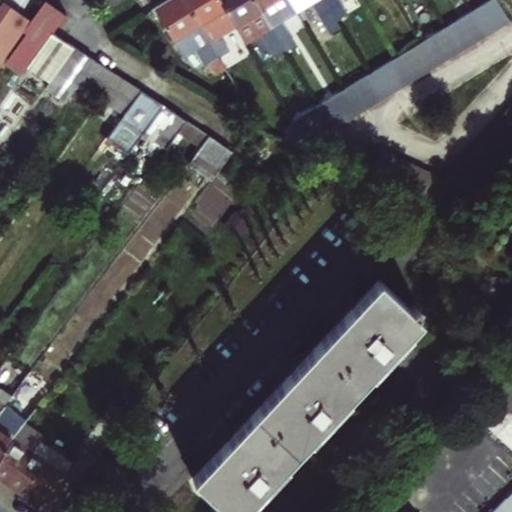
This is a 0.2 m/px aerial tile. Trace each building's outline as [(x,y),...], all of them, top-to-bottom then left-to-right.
[(199,25),(183,0),(166,0),(166,1),(153,8),(172,41),(188,31),(199,49),(207,64),(218,75),(226,70),(208,41),(199,25)] [(183,0),(199,25),(208,41),(226,70),(236,64),(230,52),(219,35),(235,26),(219,0),(183,0)] [(271,27),(254,0),(219,0),(235,26),(246,43),(261,33),(270,48),(280,42),(271,27)] [(282,21),(296,12),(288,0),(254,0),(271,27),(280,42),(285,50),(296,43),(282,21)] [(288,0),(296,12),(312,3),(322,20),(330,35),(341,28),(337,22),(323,0),(288,0)] [(323,0),(337,22),(347,15),(338,0),(323,0)] [(497,0),(489,0),(483,4),(497,27),(510,19),(497,0)] [(0,63),(29,21),(2,2),(0,4),(0,63)] [(14,56),(28,66),(51,33),(64,14),(48,2),(26,34),(28,35),(14,56)] [(483,4),(471,12),(485,34),(497,27),(483,4)] [(471,12),(459,19),(473,42),(485,34),(471,12)] [(459,19),(448,26),(462,49),(473,42),(459,19)] [(445,27),(435,33),(450,56),(462,49),(448,26),(445,27)] [(188,31),(172,41),(180,53),(199,49),(188,31)] [(27,68),(48,83),(74,47),(51,33),(28,66),(27,68)] [(435,33),(424,40),(438,63),(450,56),(435,33)] [(420,43),(412,47),(426,71),(438,63),(424,40),(420,43)] [(74,47),(48,83),(45,87),(66,100),(76,86),(94,60),(74,47)] [(412,47),(400,55),(415,78),(426,71),(412,47)] [(394,58),(388,62),(403,85),(415,78),(400,55),(394,58)] [(76,86),(98,100),(116,75),(94,60),(76,86)] [(388,62),(377,69),(391,92),(403,85),(388,62)] [(369,74),(365,76),(379,99),(391,92),(377,69),(369,74)] [(140,90),(116,75),(98,100),(122,116),(140,90)] [(365,76),(353,83),(368,106),(379,99),(365,76)] [(343,89),(341,90),(356,114),(368,106),(353,83),(343,89)] [(140,90),(122,116),(105,139),(129,153),(143,134),(165,106),(140,90)] [(341,90),(330,97),(344,121),(356,114),(341,90)] [(330,97),(318,105),(332,128),(344,121),(330,97)] [(318,105),(292,120),(318,138),(332,128),(318,105)] [(169,145),(187,120),(176,113),(165,106),(143,134),(166,149),(169,145)] [(511,111),(509,109),(500,119),(511,130),(511,111)] [(511,130),(500,119),(490,129),(511,149),(511,130)] [(210,135),(187,120),(169,145),(191,159),(210,135)] [(292,120),(284,139),(311,153),(312,149),(318,138),(292,120)] [(511,149),(490,129),(481,139),(502,159),(511,149)] [(191,159),(188,163),(211,179),(232,150),(210,135),(191,159)] [(481,139),(472,150),(493,170),(502,159),(481,139)] [(381,149),(368,178),(381,184),(394,156),(381,149)] [(472,150),(462,160),(484,180),(493,170),(472,150)] [(407,162),(394,156),(381,184),(393,190),(407,162)] [(462,160),(453,170),(475,190),(484,180),(462,160)] [(419,168),(407,162),(393,190),(405,197),(419,168)] [(431,174),(419,168),(405,197),(418,203),(431,174)] [(453,170),(444,180),(449,218),(475,190),(453,170)] [(444,180),(431,174),(418,203),(449,218),(444,180)] [(409,307),(379,279),(344,315),(287,376),(239,426),(191,477),(228,511),(238,511),(420,319),(414,312),(418,309),(413,304),(409,307)] [(511,379),(480,413),(511,443),(511,379)] [(0,389),(0,411),(5,405),(12,396),(1,388),(0,389)] [(0,455),(12,440),(21,427),(26,421),(5,405),(0,411),(0,455)] [(12,440),(63,475),(72,463),(21,427),(12,440)] [(65,476),(63,475),(12,440),(0,455),(0,478),(20,492),(35,502),(43,491),(50,497),(65,476)] [(511,511),(511,489),(490,511),(511,511)]
